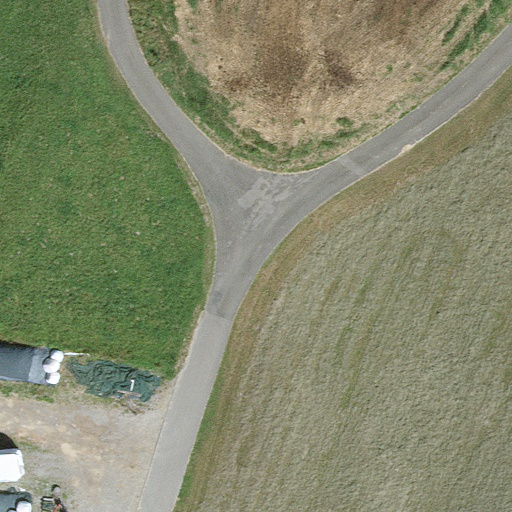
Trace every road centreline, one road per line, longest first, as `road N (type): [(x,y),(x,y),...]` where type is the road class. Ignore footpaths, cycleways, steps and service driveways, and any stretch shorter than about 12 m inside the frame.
road 1 (track): [(511,41),(346,174),(263,219),(153,511)]
road 2 (track): [(111,0),(111,28),(169,117),(263,219)]
